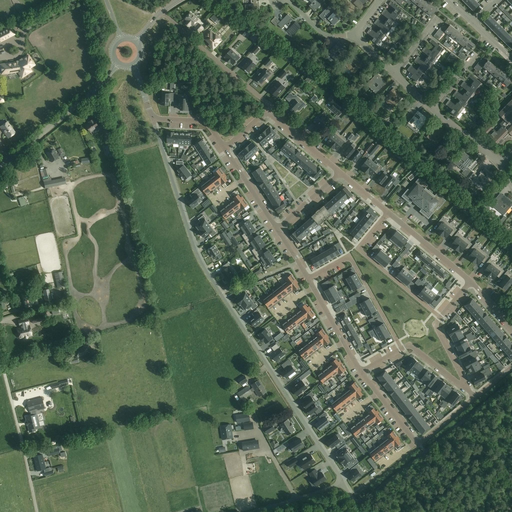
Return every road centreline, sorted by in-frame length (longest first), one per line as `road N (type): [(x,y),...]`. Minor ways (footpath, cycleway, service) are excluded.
road 1 (residential): [(356,504),(199,259),(151,117)]
road 2 (track): [(216,0),(313,63),(511,237)]
road 3 (residential): [(356,504),(511,380)]
road 4 (track): [(36,511),(0,357)]
road 5 (tertiary): [(0,167),(117,63)]
road 6 (residential): [(388,212),(358,248),(440,317)]
road 7 (residential): [(401,348),(349,256),(308,278)]
road 8 (residential): [(340,173),(268,113),(224,148)]
road 9 (residential): [(161,12),(270,107)]
